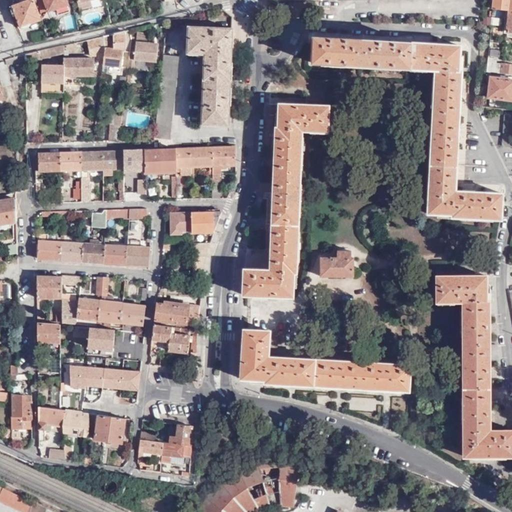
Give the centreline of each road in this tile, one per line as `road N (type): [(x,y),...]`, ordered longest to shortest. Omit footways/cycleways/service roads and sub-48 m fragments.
road 1 (residential): [(511,511),(347,431),(214,393)]
road 2 (residential): [(244,1),(13,51)]
road 3 (residential): [(244,1),(256,28),(249,175),(240,203)]
road 4 (residential): [(240,203),(217,266),(214,393)]
road 5 (residential): [(29,268),(31,457)]
road 6 (residential): [(153,146),(28,149),(29,207)]
road 7 (residential): [(29,207),(160,204)]
road 8 (residential): [(29,268),(153,277)]
